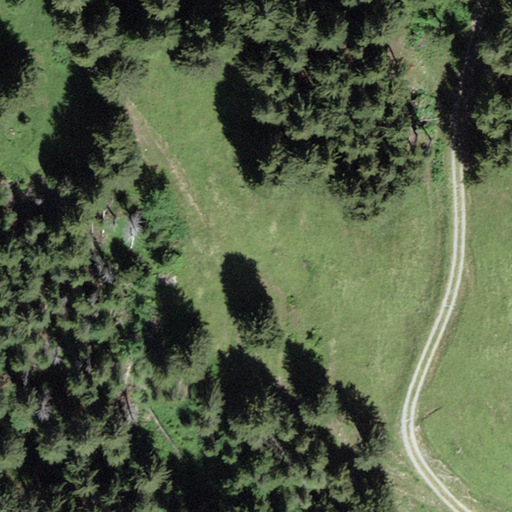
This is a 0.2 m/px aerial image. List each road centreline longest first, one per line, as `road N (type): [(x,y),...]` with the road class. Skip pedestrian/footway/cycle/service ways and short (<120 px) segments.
road 1 (track): [(451,501),(414,490),(279,383),(114,91),(74,0)]
road 2 (track): [(463,511),(421,464),(407,428),(458,262),(458,123),(483,0)]
